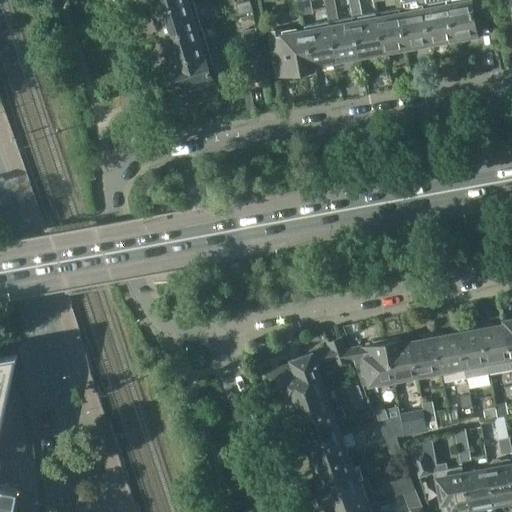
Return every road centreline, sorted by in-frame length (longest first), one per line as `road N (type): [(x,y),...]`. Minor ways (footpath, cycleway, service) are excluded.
road 1 (primary): [(0,274),(511,179)]
road 2 (residential): [(153,154),(511,88)]
road 3 (tertiary): [(74,511),(58,379),(0,179)]
road 4 (residential): [(211,328),(511,273)]
road 5 (residential): [(211,328),(191,332),(158,319),(115,222),(114,180),(132,160),(153,154)]
road 6 (residential): [(278,511),(211,328)]
road 7 (residential): [(153,154),(102,0)]
